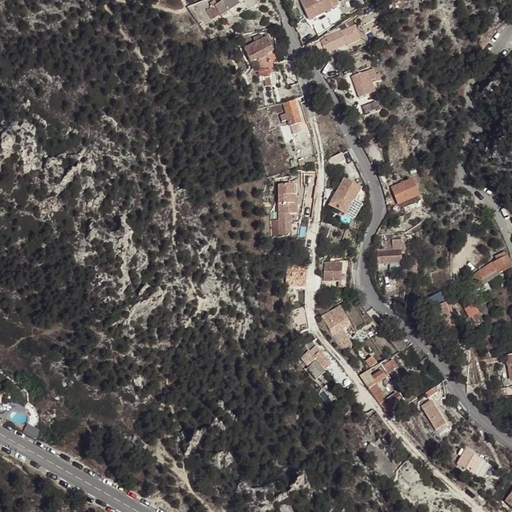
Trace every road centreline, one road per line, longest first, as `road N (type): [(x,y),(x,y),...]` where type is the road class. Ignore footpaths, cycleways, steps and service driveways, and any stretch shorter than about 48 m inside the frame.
road 1 (unclassified): [(282,0),(294,46),(368,159),(379,194),(362,277),(427,342),(474,405),(511,436)]
road 2 (residential): [(511,29),(476,74),(476,128),(462,157),(466,180),(500,214),(511,247)]
road 3 (tertiary): [(0,431),(139,511)]
